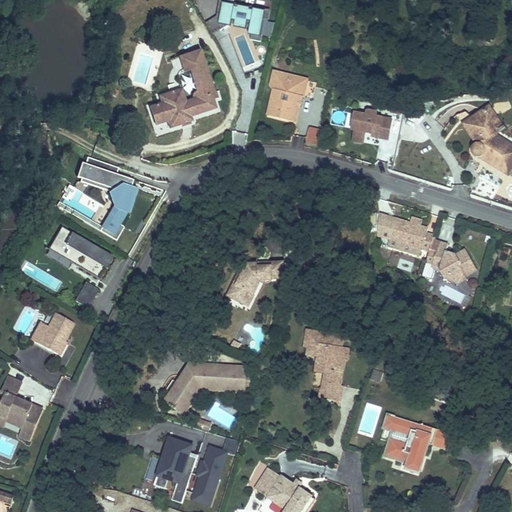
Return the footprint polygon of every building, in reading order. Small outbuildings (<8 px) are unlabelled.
[(268,12),(225,5),(222,25),(233,27),(234,21),(237,22),(236,29),(248,31),(249,22),(253,23),(251,37),(263,39),(268,12)] [(182,82),(173,85),(170,86),(173,94),(162,98),(163,104),(153,107),(158,125),(169,121),(172,129),(182,125),(184,126),(194,123),(194,115),(217,108),(214,99),(217,98),(201,51),(180,59),(185,73),(192,70),(199,93),(196,99),(188,101),(182,82)] [(269,117),(294,123),(299,99),(304,96),(307,85),(303,81),(280,76),(275,78),(273,87),(275,91),(269,117)] [(299,99),(294,123),(297,124),(303,98),(304,96),(299,99)] [(402,109),(392,107),(390,114),(400,116),(402,109)] [(475,123),(468,127),(478,144),(475,149),(475,152),(476,154),(484,158),(486,154),(502,164),(499,168),(508,174),(511,167),(511,146),(496,137),(499,135),(493,125),(500,120),(492,108),(473,119),(475,123)] [(376,117),(374,114),(370,112),(367,114),(366,116),(365,119),(358,117),(355,130),(354,133),(364,135),(365,132),(373,134),(372,137),(380,139),(383,127),(389,129),(391,122),(376,118),(376,117)] [(506,130),(500,120),(493,125),(499,135),(506,130)] [(310,127),(306,142),(319,146),(323,130),(310,127)] [(383,127),(380,139),(387,141),(389,129),(383,127)] [(364,135),(354,133),(352,141),(362,144),(364,135)] [(486,154),(484,158),(484,159),(499,168),(502,164),(486,154)] [(107,177),(112,163),(90,155),(87,162),(82,176),(83,176),(82,179),(116,192),(113,201),(117,202),(103,225),(93,219),(64,201),(61,199),(58,203),(117,239),(125,225),(120,222),(128,211),(130,211),(133,203),(129,202),(132,192),(131,191),(132,186),(107,177)] [(121,166),(112,163),(107,177),(132,186),(135,179),(118,173),(121,166)] [(78,187),(71,182),(66,190),(70,193),(73,195),(77,190),(78,187)] [(133,203),(138,188),(132,186),(131,191),(132,192),(129,202),(133,203)] [(414,220),(413,226),(423,230),(425,223),(414,220)] [(423,230),(413,226),(399,222),(393,241),(426,251),(430,239),(432,232),(423,230)] [(113,255),(62,224),(50,244),(101,276),(113,255)] [(430,239),(426,251),(433,254),(436,246),(437,241),(430,239)] [(101,276),(50,244),(48,247),(99,278),(101,276)] [(436,246),(433,254),(441,256),(436,270),(439,273),(446,276),(448,279),(459,282),(460,286),(469,282),(482,275),(472,256),(463,260),(452,257),(453,250),(436,246)] [(441,256),(433,254),(429,268),(436,270),(441,256)] [(290,267),(274,262),(273,267),(264,265),(261,265),(256,268),(253,272),(250,276),(248,275),(234,299),(248,308),(255,296),(259,299),(266,287),(265,283),(285,283),(290,267)] [(87,306),(98,287),(85,279),(74,298),(87,306)] [(472,286),(469,282),(460,286),(462,291),(472,286)] [(255,296),(248,308),(252,310),(259,299),(255,296)] [(30,340),(58,353),(63,341),(73,322),(53,313),(47,326),(39,322),(30,340)] [(307,332),(306,345),(316,347),(315,358),(319,358),(318,373),(326,374),(332,375),(331,384),(337,385),(339,368),(336,367),(337,358),(347,359),(350,359),(351,347),(343,346),(344,336),(307,332)] [(63,341),(58,353),(63,355),(69,344),(63,341)] [(316,347),(306,345),(305,351),(308,351),(307,357),(315,358),(316,347)] [(213,363),(194,353),(190,361),(208,371),(213,363)] [(344,387),(347,359),(337,358),(336,367),(339,368),(337,385),(331,384),(332,375),(326,374),(324,390),(324,391),(330,392),(329,401),(344,405),(346,387),(344,387)] [(208,371),(190,361),(169,395),(175,399),(172,402),(178,406),(182,402),(185,404),(200,379),(207,379),(207,385),(246,389),(247,378),(240,377),(241,365),(213,363),(208,371)] [(9,376),(7,382),(21,388),(23,381),(9,376)] [(200,379),(185,404),(192,408),(207,385),(207,379),(200,379)] [(7,393),(0,409),(0,414),(9,417),(10,415),(26,421),(24,426),(22,431),(20,434),(32,439),(42,413),(31,409),(33,404),(18,397),(21,388),(7,382),(3,391),(7,393)] [(31,409),(42,413),(44,408),(33,404),(31,409)] [(9,417),(0,414),(0,422),(6,425),(8,420),(9,417)] [(412,427),(413,420),(388,414),(385,426),(394,429),(391,439),(387,452),(404,457),(405,456),(415,459),(414,462),(417,463),(417,467),(420,468),(421,465),(423,465),(430,442),(433,442),(437,425),(421,421),(420,422),(419,428),(412,427)] [(9,417),(8,420),(24,426),(26,421),(10,415),(9,417)] [(202,419),(201,425),(212,427),(213,422),(202,419)] [(420,422),(413,420),(412,427),(419,428),(420,422)] [(239,441),(227,437),(224,448),(236,451),(239,441)] [(191,448),(171,441),(157,485),(167,488),(170,478),(180,481),(173,500),(183,503),(187,491),(196,493),(213,499),(217,486),(216,486),(218,481),(219,481),(222,474),(221,473),(227,452),(211,447),(206,463),(203,462),(200,470),(203,471),(202,475),(193,473),(198,457),(188,454),(191,448)] [(493,462),(487,484),(501,488),(507,466),(493,462)] [(268,468),(253,488),(265,497),(270,503),(282,510),(280,511),(298,511),(308,496),(309,494),(297,487),(291,483),(268,468)] [(0,498),(10,502),(13,494),(0,490),(0,498)] [(211,505),(213,499),(196,493),(194,499),(211,505)] [(298,511),(305,511),(313,499),(308,496),(298,511)]
